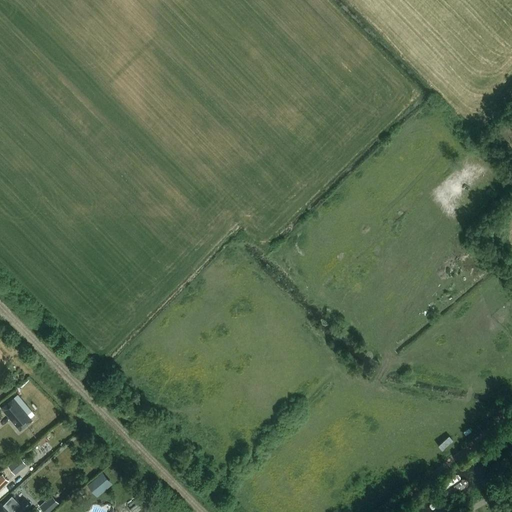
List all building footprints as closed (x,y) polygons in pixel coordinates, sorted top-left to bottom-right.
[(11,373),(5,366),(0,370),(0,373),(5,378),(11,373)] [(1,409),(20,431),(33,420),(14,398),(1,409)] [(42,445),(46,442),(48,440),(45,437),(38,442),(41,446),(42,445)] [(8,466),(15,475),(27,466),(20,457),(8,466)] [(103,473),(88,485),(97,496),(112,484),(103,473)] [(467,476),(425,504),(429,511),(435,511),(474,486),(467,476)] [(19,499),(14,494),(3,505),(1,504),(0,505),(0,511),(9,511),(8,509),(19,499)] [(18,511),(22,511),(30,505),(25,499),(15,509),(18,511)] [(140,502),(129,511),(137,511),(144,507),(140,502)]
